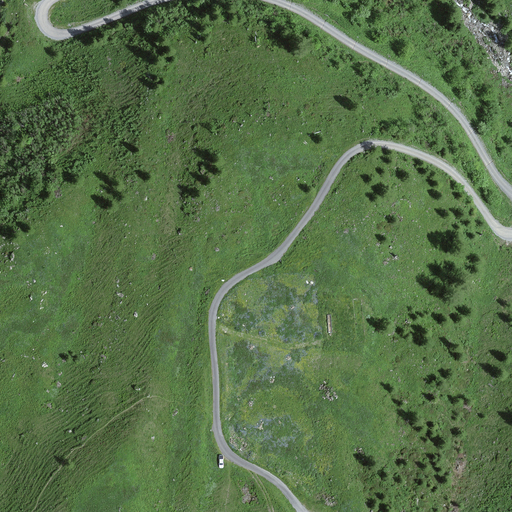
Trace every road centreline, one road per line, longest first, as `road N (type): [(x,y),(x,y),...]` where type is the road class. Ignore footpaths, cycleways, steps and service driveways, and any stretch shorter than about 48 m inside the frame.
road 1 (track): [(511,234),(500,232),(450,171),(426,156),(386,144),(351,152),(286,245),(222,291),(212,320),(216,388)]
road 2 (track): [(279,0),(440,95),(511,193)]
road 3 (track): [(49,0),(42,16),(57,32),(157,0)]
